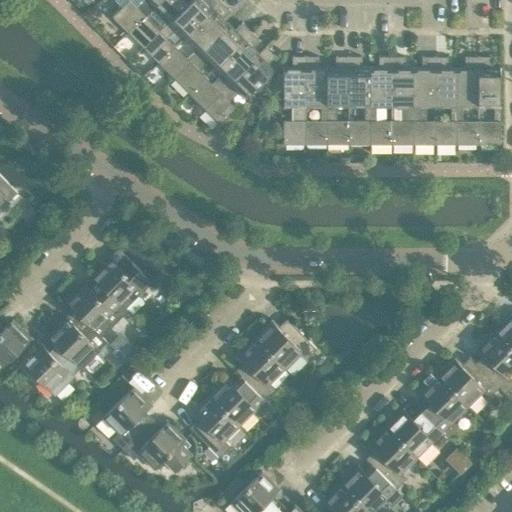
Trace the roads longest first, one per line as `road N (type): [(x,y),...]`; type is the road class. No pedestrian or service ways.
road 1 (residential): [(288,476),(478,290),(478,263)]
road 2 (tertiary): [(478,263),(260,259)]
road 3 (residential): [(164,382),(255,289),(260,259)]
road 4 (tertiary): [(260,259),(210,240),(125,183)]
road 5 (residential): [(18,293),(125,183)]
road 6 (tertiary): [(125,183),(0,101)]
